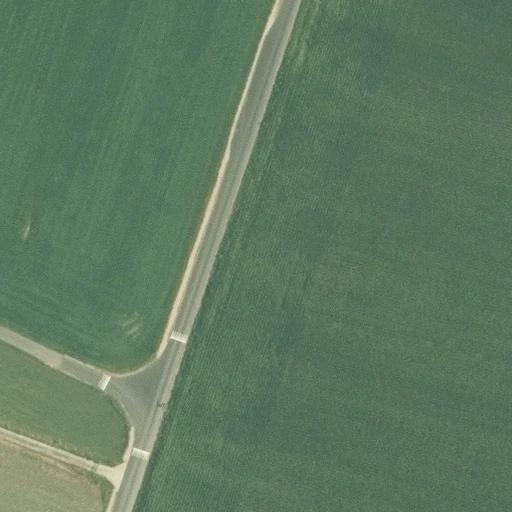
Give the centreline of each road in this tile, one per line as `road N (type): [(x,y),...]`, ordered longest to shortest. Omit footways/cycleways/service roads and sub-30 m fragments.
road 1 (unclassified): [(153,406),(290,0)]
road 2 (unclassified): [(153,406),(0,332)]
